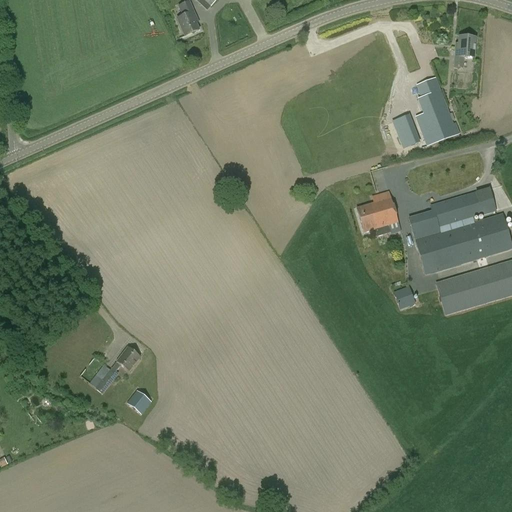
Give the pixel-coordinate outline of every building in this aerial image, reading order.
[(196,0),(207,11),(219,0),(196,0)] [(185,38),(199,31),(195,23),(197,22),(189,3),(179,8),(183,18),(177,20),(185,38)] [(456,126),(454,127),(429,62),(435,59),(428,40),(422,43),(418,33),(399,40),(401,47),(399,48),(418,100),(409,103),(427,148),(459,135),(456,126)] [(474,60),(475,40),(459,39),(458,48),(456,48),(454,69),(462,69),(463,59),(474,60)] [(392,41),(351,42),(353,113),(375,112),(376,151),(421,149),(420,137),(416,137),(416,120),(406,121),(405,94),(395,95),(392,41)] [(344,101),(352,98),(351,49),(329,57),(344,101)] [(284,91),(312,171),(355,156),(347,134),(354,131),(351,125),(342,128),(336,111),(342,109),(337,94),(329,96),(323,78),(284,91)] [(353,124),(354,156),(376,147),(376,143),(365,119),(353,124)] [(436,227),(437,230),(497,213),(490,192),(477,195),(476,193),(430,207),(432,213),(409,220),(413,234),(436,227)] [(390,234),(388,227),(398,224),(389,193),(372,198),(374,205),(356,210),(363,234),(375,231),(377,238),(390,234)] [(415,242),(425,276),(511,250),(511,249),(502,216),(415,242)] [(511,262),(436,285),(445,317),(511,297),(511,262)] [(399,311),(415,305),(409,288),(393,294),(399,311)] [(114,375),(120,367),(128,373),(140,358),(127,348),(116,364),(110,372),(103,366),(89,385),(102,396),(117,377),(114,375)] [(140,417),(150,404),(137,393),(126,406),(140,417)]
